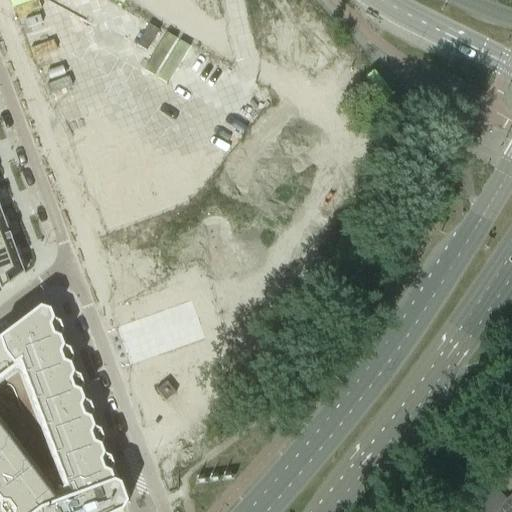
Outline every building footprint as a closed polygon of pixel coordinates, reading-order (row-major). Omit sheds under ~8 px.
[(0,210),(0,247),(12,243),(6,226),(8,225),(6,218),(3,219),(0,210)] [(12,243),(0,247),(0,290),(1,292),(24,274),(18,257),(20,256),(17,250),(15,251),(12,243)] [(53,321),(50,312),(41,309),(0,339),(0,501),(1,503),(0,510),(1,511),(121,511),(122,511),(127,503),(110,458),(104,456),(100,447),(103,440),(100,431),(93,429),(90,420),(93,413),(90,404),(83,402),(80,393),(83,386),(79,377),(73,375),(70,366),(73,359),(69,350),(63,348),(60,339),(63,332),(59,324),(53,321)] [(166,382),(156,390),(165,402),(176,393),(166,382)] [(511,511),(511,494),(492,511),(481,511),(476,506),(468,511),(511,511)]
